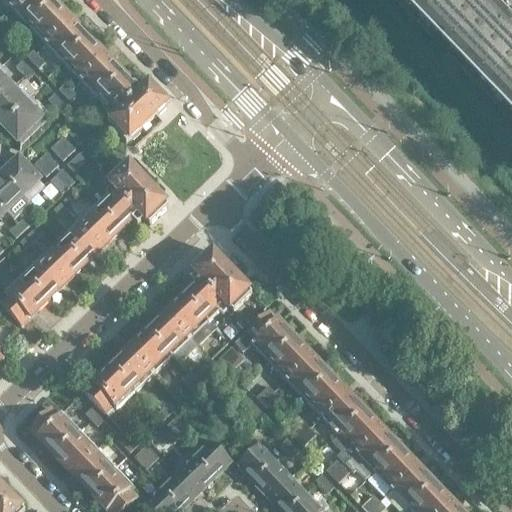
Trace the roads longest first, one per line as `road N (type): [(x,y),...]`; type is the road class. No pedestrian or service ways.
road 1 (residential): [(511,510),(219,206)]
road 2 (secondary): [(289,135),(327,165),(511,363)]
road 3 (residential): [(0,408),(219,206)]
road 4 (secondary): [(511,277),(334,92)]
road 5 (residential): [(255,170),(101,0)]
road 6 (secondary): [(158,0),(289,135)]
road 7 (secondary): [(334,92),(230,0)]
